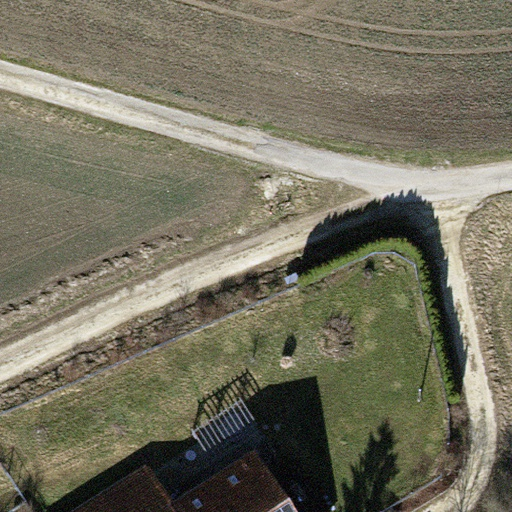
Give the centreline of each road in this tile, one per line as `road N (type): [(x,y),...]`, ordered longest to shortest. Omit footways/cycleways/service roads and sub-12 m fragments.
road 1 (track): [(0,368),(262,247),(433,191),(487,428),(482,463),(441,511)]
road 2 (track): [(0,71),(433,191),(511,177)]
